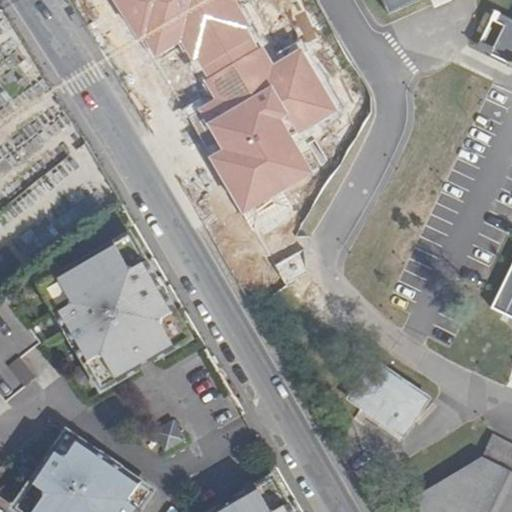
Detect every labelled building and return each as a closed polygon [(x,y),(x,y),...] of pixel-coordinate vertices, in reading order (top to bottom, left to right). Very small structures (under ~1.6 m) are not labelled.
[(511,0),(380,0),(390,22),(432,3),(436,12),(461,0),(511,0),(511,19),(508,18),(490,55),(511,65),(511,0)] [(508,18),(495,11),(477,49),(490,55),(508,18)] [(86,143),(67,158),(78,174),(99,162),(86,143)] [(106,385),(138,366),(136,362),(151,354),(154,358),(186,339),(171,313),(174,311),(145,261),(138,265),(124,240),(50,281),(65,308),(58,311),(87,361),(91,359),(106,385)] [(511,286),(501,314),(511,319),(511,286)] [(12,361),(22,383),(49,371),(40,349),(12,361)] [(404,435),(427,401),(374,364),(351,398),(404,435)] [(165,448),(181,438),(173,422),(155,431),(165,448)] [(19,511),(20,511),(136,511),(138,510),(134,507),(147,488),(71,435),(58,454),(54,451),(31,484),(35,487),(19,511)] [(412,500),(419,511),(508,511),(511,504),(511,446),(492,437),(481,458),(412,500)] [(291,511),(287,504),(282,507),(267,483),(237,501),(239,504),(225,511),(221,511),(221,510),(217,511),(291,511)]
